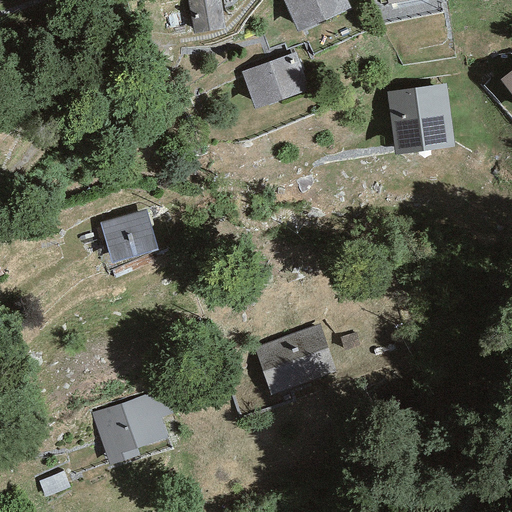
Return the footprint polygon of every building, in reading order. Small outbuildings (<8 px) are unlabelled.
[(188,0),(194,31),(220,26),(215,0),(188,0)] [(349,7),(345,0),(284,0),(296,28),(349,7)] [(306,89),(296,56),(245,72),(255,104),(306,89)] [(451,145),(446,87),(386,93),(391,151),(451,145)] [(147,212),(104,225),(116,261),(158,248),(147,212)] [(271,392),(335,370),(320,326),(256,348),(271,392)] [(164,389),(92,412),(108,461),(132,453),(129,441),(158,432),(152,413),(170,407),(164,389)]
